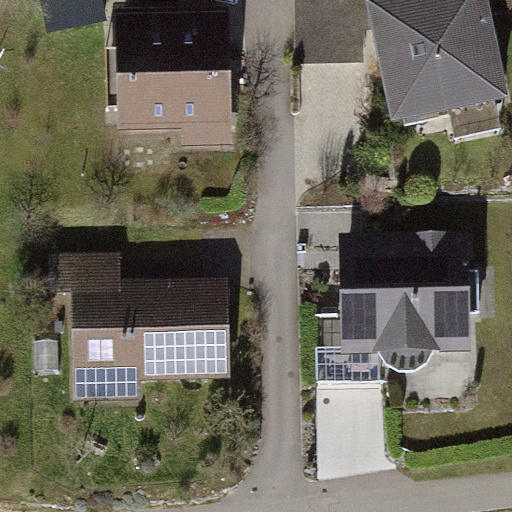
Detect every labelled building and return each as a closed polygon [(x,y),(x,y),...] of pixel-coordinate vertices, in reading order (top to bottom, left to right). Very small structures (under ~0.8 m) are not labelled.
[(365,60),(363,0),(301,0),(302,60),(365,60)] [(401,116),(503,94),(482,0),(411,0),(377,7),(401,116)] [(219,33),(124,37),(126,121),(221,119),(219,33)] [(465,273),(464,240),(348,243),(349,311),(350,346),(382,346),(382,353),(386,360),(389,364),(402,371),(416,371),(429,363),(435,351),(435,344),(466,344),(466,311),(480,311),(479,272),(465,273)] [(225,286),(78,288),(80,374),(226,373),(225,286)] [(387,380),(386,360),(382,353),(382,346),(350,346),(349,311),(317,312),(319,382),(387,380)]
